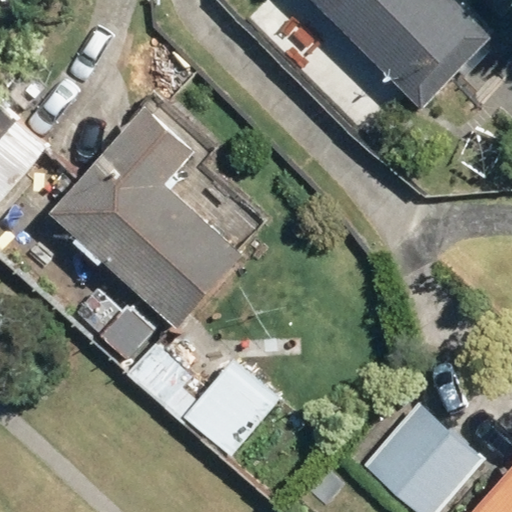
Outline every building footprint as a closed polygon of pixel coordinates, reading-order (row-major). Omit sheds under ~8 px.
[(322,0),(429,108),(501,36),(492,27),(465,0),(322,0)] [(511,0),(465,0),(492,27),(511,6),(511,0)] [(0,200),(53,149),(0,95),(0,200)] [(209,151),(158,102),(126,135),(96,107),(63,142),(93,169),(71,192),(53,174),(16,214),(37,234),(60,211),(180,325),(248,254),(176,186),(209,151)] [(102,336),(133,363),(157,336),(166,326),(135,298),(102,336)] [(215,388),(159,338),(130,370),(185,419),(186,418),(236,462),(286,406),(238,363),(215,388)] [(417,511),(444,511),(491,459),(425,401),(367,468),(417,511)] [(511,511),(511,476),(477,511),(511,511)]
